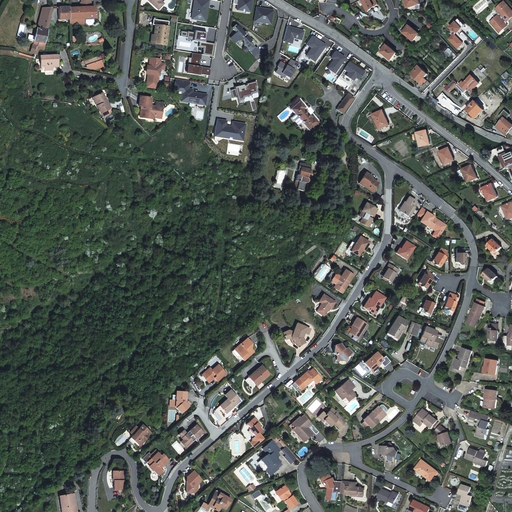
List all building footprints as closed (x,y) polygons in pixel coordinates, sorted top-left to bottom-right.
[(148,0),(158,9),(163,3),(160,0),(148,0)] [(193,0),(191,19),(206,21),(209,0),(193,0)] [(251,11),(252,0),(233,0),(233,3),(237,4),(236,9),(251,11)] [(362,0),(369,11),(379,3),(376,0),(362,0)] [(511,16),(511,10),(504,1),(495,9),(499,13),(497,14),(498,15),(490,22),(499,32),(507,25),(504,22),(506,20),(506,21),(511,16)] [(75,19),(83,19),(83,7),(82,7),(81,7),(81,6),(69,6),(69,7),(69,19),(70,25),(75,25),(75,19)] [(58,7),(59,19),(69,19),(69,7),(58,7)] [(95,18),(95,7),(90,7),(83,7),(83,19),(85,18),(93,18),(95,18)] [(272,23),(274,10),(256,7),(254,21),(272,23)] [(47,31),(52,8),(43,9),(37,29),(47,31)] [(446,38),(455,47),(460,42),(452,34),(453,31),(454,32),(462,24),(456,18),(447,27),(450,30),(449,34),(450,34),(446,38)] [(462,24),(454,32),(455,32),(463,24),(457,18),(456,18),(462,24)] [(155,26),(154,36),(156,36),(155,44),(166,45),(168,27),(168,22),(156,20),(155,26)] [(409,24),(403,31),(414,40),(421,33),(409,24)] [(252,41),(237,26),(233,29),(236,33),(230,38),(236,43),(238,40),(239,41),(240,41),(242,40),(244,46),(245,47),(244,47),(243,49),(244,51),(246,52),(248,51),(249,51),(251,53),(254,56),(258,52),(250,43),(252,41)] [(305,31),(288,26),(283,41),(292,43),(294,37),(302,40),(305,31)] [(47,31),(37,29),(34,41),(39,42),(44,43),(47,31)] [(203,55),(212,56),(215,43),(205,42),(207,31),(195,30),(195,32),(181,29),(180,36),(194,38),(193,40),(200,41),(199,46),(204,47),(203,55)] [(326,45),(313,35),(306,44),(312,48),(307,55),(315,61),(326,45)] [(388,43),(381,50),(392,60),(399,53),(388,43)] [(346,58),(335,50),(330,57),(334,59),(328,68),(335,73),(346,58)] [(187,72),(209,75),(210,67),(200,65),(202,54),(192,53),(190,64),(188,63),(187,72)] [(60,55),(43,56),(40,56),(40,66),(44,65),(44,70),(51,70),(51,67),(57,66),(57,59),(60,59),(60,55)] [(148,66),(147,74),(148,74),(146,82),(157,84),(158,75),(159,76),(160,67),(159,67),(160,59),(150,58),(149,66),(148,66)] [(80,66),(95,69),(104,67),(101,59),(80,66)] [(365,71),(350,61),(344,69),(348,72),(345,75),(354,81),(356,78),(359,80),(365,71)] [(430,73),(420,65),(411,75),(424,85),(429,80),(426,77),(430,73)] [(465,82),(463,79),(459,82),(465,89),(470,85),(474,89),(480,84),(473,75),(471,77),(469,75),(465,78),(467,80),(465,82)] [(181,101),(206,104),(208,94),(193,92),(193,89),(189,88),(190,80),(175,78),(173,91),(182,92),(181,101)] [(257,85),(256,81),(235,86),(236,89),(232,91),(234,96),(237,95),(239,100),(245,98),(244,96),(252,94),(252,93),(257,91),(255,86),(257,85)] [(448,92),(457,84),(454,81),(448,87),(446,85),(444,87),(448,92)] [(94,99),(97,105),(96,106),(100,113),(110,108),(111,108),(109,104),(108,105),(102,93),(93,97),(94,99)] [(347,93),(336,109),(343,114),(354,98),(347,93)] [(146,115),(154,116),(154,118),(161,119),(162,106),(163,105),(156,104),(156,105),(155,107),(150,106),(152,98),(140,96),(138,106),(141,107),(143,107),(142,109),(141,109),(139,117),(145,118),(146,115)] [(445,96),(440,101),(443,104),(448,99),(445,96)] [(483,105),(478,99),(467,108),(475,117),(484,110),(481,106),(483,105)] [(291,109),(310,131),(318,124),(319,123),(313,116),(312,117),(304,109),(306,107),(300,101),(291,109)] [(112,113),(110,108),(100,113),(103,118),(112,113)] [(386,118),(383,111),(373,115),(379,130),(389,125),(386,117),(386,118)] [(511,123),(506,118),(498,127),(507,135),(511,130),(511,123)] [(243,141),(246,124),(217,119),(214,136),(243,141)] [(428,135),(427,131),(416,133),(418,140),(420,147),(430,144),(428,135)] [(511,164),(511,151),(508,154),(505,146),(487,153),(490,160),(501,155),(506,167),(511,164)] [(451,152),(449,148),(439,152),(445,165),(455,161),(451,152)] [(309,165),(299,162),(297,170),(299,171),(298,175),(296,175),(295,181),(298,181),(296,189),(302,191),(304,183),(305,183),(306,182),(307,182),(307,181),(308,180),(308,179),(307,178),(306,178),(307,174),(309,174),(310,169),(308,169),(309,165)] [(474,169),(472,165),(462,169),(467,182),(478,178),(474,169)] [(371,181),(365,177),(360,185),(374,193),(379,184),(372,179),(371,181)] [(494,188),(492,184),(482,188),(487,201),(498,197),(494,188)] [(408,197),(405,203),(406,204),(400,213),(409,218),(414,209),(412,207),(416,201),(408,197)] [(511,202),(502,207),(507,220),(511,217),(511,202)] [(369,214),(372,215),(373,216),(377,209),(365,203),(359,215),(363,217),(360,223),(368,227),(372,219),(371,218),(368,216),(369,214)] [(427,212),(421,209),(418,215),(423,218),(427,212)] [(435,216),(427,212),(421,222),(436,232),(433,237),(437,239),(447,226),(442,223),(434,218),(435,216)] [(360,238),(356,245),(351,252),(358,257),(361,252),(363,249),(365,250),(369,244),(360,238)] [(495,251),(497,253),(502,249),(493,240),(486,246),(493,253),(495,251)] [(404,241),(400,248),(401,250),(398,256),(405,260),(413,247),(404,241)] [(351,252),(356,245),(351,242),(347,250),(351,252)] [(446,252),(440,248),(431,262),(439,267),(445,257),(444,256),(446,252)] [(463,248),(455,248),(455,262),(457,261),(460,265),(466,264),(465,252),(463,252),(463,248)] [(398,271),(388,265),(385,269),(386,269),(381,278),(390,283),(398,271)] [(491,280),(493,282),(497,277),(489,269),(482,276),(489,282),(491,280)] [(425,270),(418,282),(422,285),(420,287),(424,290),(434,276),(425,270)] [(354,277),(345,271),(345,272),(336,286),(344,291),(349,283),(350,283),(354,277)] [(336,286),(340,279),(338,278),(337,277),(336,277),(334,278),(333,279),(332,280),(332,282),(332,284),(333,284),(334,285),(336,286)] [(345,291),(344,291),(336,286),(334,289),(343,295),(345,291)] [(375,293),(370,300),(372,301),(366,310),(375,316),(385,299),(375,293)] [(448,293),(448,296),(444,307),(447,308),(446,311),(452,313),(456,302),(453,301),(456,295),(448,293)] [(336,304),(323,296),(319,303),(322,305),(317,313),(324,317),(330,309),(331,311),(336,304)] [(372,301),(370,300),(368,299),(363,308),(366,310),(372,301)] [(425,300),(421,309),(423,310),(422,313),(429,315),(434,304),(425,300)] [(476,302),(472,310),(474,311),(472,315),(470,313),(467,319),(476,324),(480,314),(481,315),(486,306),(476,302)] [(401,330),(402,331),(407,323),(398,317),(387,334),(395,339),(401,330)] [(357,318),(353,325),(355,327),(353,330),(350,334),(360,340),(369,325),(357,318)] [(406,334),(411,336),(415,324),(410,322),(406,334)] [(489,323),(488,337),(492,337),(492,340),(497,341),(498,331),(497,331),(497,324),(489,323)] [(299,332),(302,326),(296,324),(292,333),(287,331),(283,333),(286,339),(288,338),(291,339),(294,344),(297,343),(299,346),(304,342),(302,340),(301,338),(303,333),(299,332)] [(411,336),(415,338),(420,326),(415,324),(411,336)] [(509,337),(503,336),(502,349),(508,349),(509,345),(511,345),(511,324),(509,331),(511,332),(509,337)] [(310,329),(302,326),(299,332),(303,333),(305,334),(308,335),(310,329)] [(431,344),(436,346),(439,340),(434,338),(436,332),(424,327),(419,342),(425,344),(424,345),(430,347),(431,344)] [(404,332),(402,331),(401,330),(395,339),(398,341),(404,332)] [(247,339),(235,349),(240,355),(238,356),(243,362),(253,353),(250,349),(248,351),(246,349),(252,344),(247,339)] [(346,351),(341,345),(338,347),(336,346),(334,353),(336,353),(337,356),(336,360),(345,363),(346,359),(352,354),(348,348),(346,351)] [(472,352),(462,348),(459,358),(460,359),(460,360),(456,359),(453,368),(460,370),(461,367),(466,368),(472,352)] [(384,361),(377,353),(364,363),(372,373),(378,368),(377,366),(384,361)] [(486,359),(485,365),(487,365),(486,375),(496,377),(498,362),(486,359)] [(206,377),(210,382),(214,379),(218,383),(227,374),(218,364),(211,371),(209,369),(201,376),(204,379),(206,377)] [(261,366),(248,378),(251,381),(256,386),(269,374),(261,366)] [(321,380),(312,370),(306,375),(305,373),(298,380),(305,388),(312,381),(315,385),(321,380)] [(344,397),(348,402),(355,396),(350,390),(354,387),(348,379),(334,391),(341,400),(344,397)] [(305,388),(298,380),(293,384),(299,392),(305,388)] [(189,392),(177,390),(176,399),(169,398),(168,406),(176,407),(182,413),(190,407),(186,401),(186,398),(189,399),(189,392)] [(229,408),(231,410),(240,401),(231,390),(225,395),(228,399),(220,407),(225,412),(229,408)] [(497,391),(486,390),(485,398),(486,399),(486,402),(484,402),(484,408),(494,409),(497,391)] [(349,403),(348,402),(344,397),(341,400),(346,406),(349,403)] [(384,413),(379,408),(378,407),(371,414),(370,413),(362,420),(363,421),(369,428),(370,429),(377,422),(377,421),(384,414),(384,413)] [(323,420),(330,427),(334,422),(335,424),(334,425),(338,429),(345,422),(332,408),(325,415),(322,412),(317,418),(322,422),(323,420)] [(430,416),(422,411),(415,421),(422,426),(425,422),(432,428),(438,420),(431,414),(430,416)] [(488,422),(490,416),(472,411),(469,419),(476,421),(477,419),(482,421),(480,427),(479,427),(476,436),(485,439),(486,434),(488,435),(490,430),(488,429),(490,423),(488,422)] [(386,416),(384,414),(377,421),(377,422),(378,423),(386,416)] [(311,424),(302,415),(299,418),(298,417),(290,424),(293,427),(291,429),(302,441),(311,433),(307,428),(311,424)] [(255,418),(252,417),(244,424),(249,428),(248,429),(254,436),(262,429),(257,424),(257,421),(255,418)] [(369,428),(363,421),(360,424),(366,431),(369,428)] [(135,434),(133,437),(138,442),(140,446),(150,438),(150,437),(154,433),(146,424),(140,430),(137,427),(132,431),(135,434)] [(449,431),(440,424),(435,431),(439,435),(443,446),(453,442),(449,431)] [(181,440),(180,441),(185,447),(191,441),(192,442),(203,433),(196,425),(185,434),(181,430),(176,434),(181,440)] [(264,438),(259,432),(254,436),(251,438),(251,441),(252,442),(256,446),(264,438)] [(318,435),(316,432),(312,436),(317,443),(321,440),(318,435)] [(273,455),(276,452),(279,450),(271,440),(265,445),(260,448),(263,451),(266,454),(260,460),(267,467),(264,470),(269,475),(276,469),(276,468),(281,464),(278,462),(279,461),(275,457),(273,455)] [(391,442),(384,441),(384,445),(379,445),(379,453),(386,454),(385,462),(395,463),(398,452),(391,442)] [(295,459),(284,447),(281,450),(285,455),(284,457),(289,463),(295,459)] [(467,457),(475,460),(483,463),(482,465),(487,467),(489,461),(484,459),(486,453),(471,447),(467,457)] [(151,458),(148,461),(151,464),(149,466),(153,470),(158,475),(163,471),(160,467),(163,464),(164,466),(169,462),(163,455),(161,457),(156,450),(149,456),(151,458)] [(438,470),(422,458),(415,468),(431,480),(438,470)] [(267,467),(260,460),(258,462),(264,470),(267,467)] [(151,464),(148,461),(144,464),(151,471),(153,470),(149,466),(151,464)] [(125,470),(115,470),(115,480),(116,480),(116,488),(125,489),(125,470)] [(201,480),(195,473),(190,477),(188,475),(186,477),(187,479),(185,481),(185,492),(193,493),(197,489),(195,486),(198,483),(201,480)] [(341,492),(342,481),(334,481),(333,478),(331,478),(329,474),(323,474),(323,478),(320,479),(322,483),(324,482),(326,488),(325,496),(324,496),(324,501),(327,501),(327,500),(335,500),(336,492),(341,492)] [(341,492),(341,493),(346,493),(351,494),(351,495),(357,496),(358,494),(363,495),(363,493),(358,488),(357,487),(355,485),(354,484),(352,482),(351,482),(350,481),(342,481),(341,492)] [(357,481),(351,481),(352,482),(354,484),(355,485),(357,487),(358,488),(363,493),(364,494),(364,489),(362,488),(362,487),(357,486),(357,481)] [(470,487),(461,484),(459,493),(463,495),(460,503),(469,506),(472,496),(468,494),(470,487)] [(284,486),(277,490),(279,494),(277,495),(280,499),(282,499),(288,508),(296,503),(291,496),(289,497),(287,495),(289,494),(284,486)] [(392,493),(382,488),(378,496),(389,502),(390,500),(395,502),(399,493),(393,490),(392,493)] [(214,490),(211,495),(214,497),(210,505),(214,507),(213,509),(217,511),(220,506),(224,509),(230,499),(223,495),(223,494),(219,491),(218,492),(214,490)] [(76,511),(74,494),(59,497),(61,511),(76,511)] [(214,497),(211,495),(206,504),(205,504),(204,505),(205,505),(204,508),(206,509),(208,506),(213,509),(214,507),(210,505),(214,497)] [(410,509),(414,510),(417,511),(427,511),(430,507),(414,499),(410,509)]
